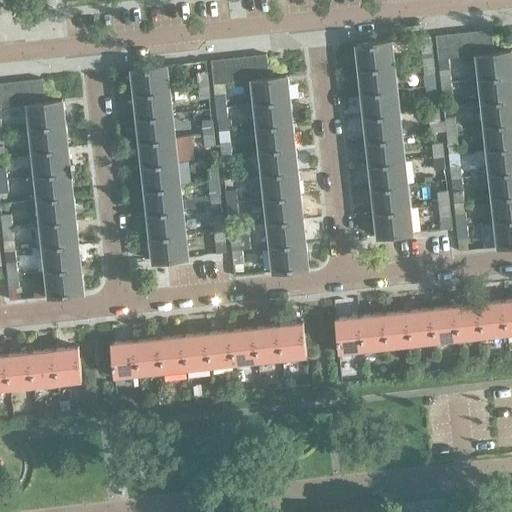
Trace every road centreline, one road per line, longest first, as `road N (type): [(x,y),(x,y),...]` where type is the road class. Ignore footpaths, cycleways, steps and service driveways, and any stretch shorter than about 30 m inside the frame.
road 1 (residential): [(344,277),(317,20)]
road 2 (residential): [(116,302),(89,46)]
road 3 (unclassified): [(89,46),(317,20)]
road 4 (residential): [(116,302),(344,277)]
road 5 (residential): [(285,493),(503,464)]
road 6 (residential): [(344,277),(511,259)]
road 7 (unclassified): [(317,20),(483,0)]
road 8 (residential): [(130,511),(285,493)]
